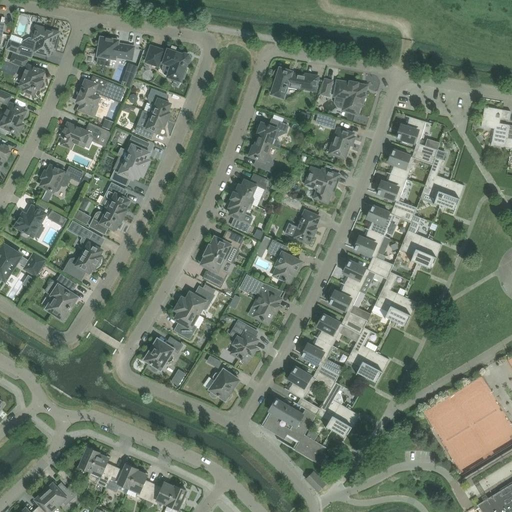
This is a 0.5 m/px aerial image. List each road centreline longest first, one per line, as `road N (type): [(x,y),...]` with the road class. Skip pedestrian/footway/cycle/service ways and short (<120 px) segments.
road 1 (residential): [(234,422),(129,372),(124,354),(202,207),(264,53),(280,51)]
road 2 (residential): [(234,422),(323,268),(398,74)]
road 3 (residential): [(67,341),(167,156),(207,51),(201,34)]
road 4 (residential): [(0,208),(82,17)]
road 5 (tertiary): [(226,478),(191,454),(107,421),(64,415)]
road 6 (residential): [(310,511),(307,491),(234,422)]
road 7 (residential): [(398,74),(280,51)]
road 8 (residential): [(82,17),(201,34)]
